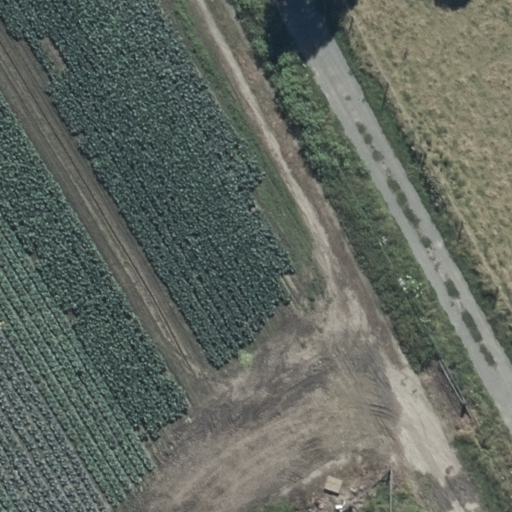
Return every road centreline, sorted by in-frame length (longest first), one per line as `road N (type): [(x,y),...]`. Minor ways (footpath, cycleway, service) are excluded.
road 1 (track): [(459,511),(425,425),(356,374),(255,362),(137,445),(80,511)]
road 2 (track): [(511,408),(294,0)]
